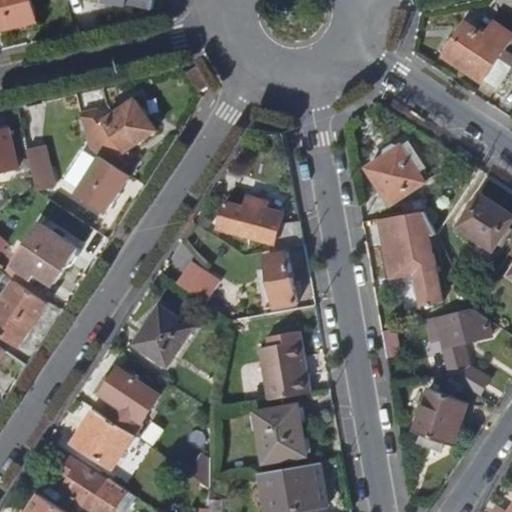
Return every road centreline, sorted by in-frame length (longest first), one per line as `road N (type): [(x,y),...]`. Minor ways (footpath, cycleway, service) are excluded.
road 1 (unclassified): [(0,463),(247,87)]
road 2 (residential): [(311,97),(383,511)]
road 3 (residential): [(0,80),(205,32)]
road 4 (unclassified): [(511,156),(364,58)]
